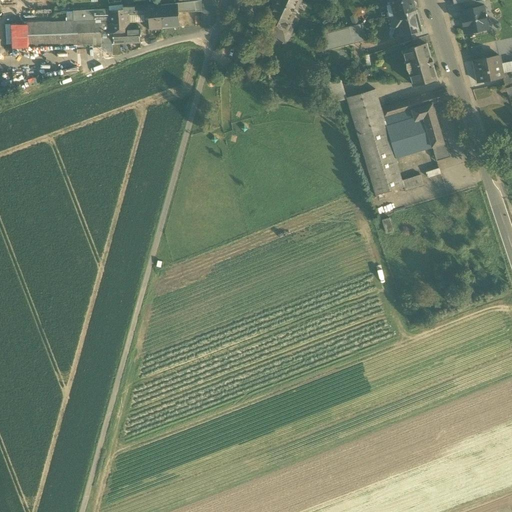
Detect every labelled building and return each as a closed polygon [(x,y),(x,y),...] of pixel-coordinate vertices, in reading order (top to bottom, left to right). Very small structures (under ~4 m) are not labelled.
[(217,0),(208,0),(194,1),(195,11),(202,11),(202,25),(212,25),(217,0)] [(237,11),(241,0),(230,0),(228,8),(237,11)] [(277,0),(271,14),(289,22),(298,0),(277,0)] [(391,16),(395,15),(415,10),(415,8),(416,3),(413,0),(412,0),(390,0),(391,4),(388,4),(391,16)] [(465,10),(483,7),(481,0),(477,0),(476,0),(464,3),(465,10)] [(177,12),(195,11),(194,1),(176,3),(177,12)] [(176,3),(161,5),(164,28),(179,27),(177,12),(176,3)] [(151,30),(164,28),(161,5),(148,7),(149,13),(151,30)] [(463,25),(465,33),(484,29),(483,23),(485,19),(483,7),(465,10),(462,11),(464,19),(465,25),(463,25)] [(236,16),(237,11),(228,8),(226,13),(236,16)] [(27,24),(28,47),(102,44),(102,33),(110,33),(109,10),(113,10),(113,9),(74,11),(74,12),(52,14),(52,22),(27,23),(27,24)] [(110,33),(113,33),(120,32),(120,29),(125,29),(124,14),(124,10),(118,10),(113,10),(109,10),(110,33)] [(416,14),(415,10),(395,15),(400,35),(420,30),(419,25),(421,22),(419,15),(416,14)] [(129,14),(129,22),(145,22),(145,13),(129,14)] [(295,24),(289,22),(271,14),(267,23),(268,24),(264,33),(284,43),(289,33),(290,34),(295,24)] [(355,14),(349,16),(351,25),(358,22),(355,14)] [(28,47),(27,24),(11,25),(12,48),(28,47)] [(361,24),(348,27),(352,42),(365,39),(365,38),(361,24)] [(333,46),(352,42),(348,27),(330,32),(333,46)] [(120,29),(120,32),(121,43),(140,41),(140,28),(130,29),(125,29),(120,29)] [(242,28),(238,45),(247,47),(251,30),(242,28)] [(324,49),(333,46),(330,32),(323,33),(323,36),(324,49)] [(102,44),(114,43),(113,33),(110,33),(102,33),(102,44)] [(409,73),(413,86),(421,83),(421,84),(428,82),(428,81),(436,79),(432,64),(433,64),(431,58),(430,58),(426,44),(417,46),(411,48),(403,51),(406,63),(409,62),(412,72),(409,73)] [(246,50),(247,47),(238,45),(236,53),(246,55),(246,50)] [(473,60),(477,83),(503,78),(502,74),(501,68),(498,69),(495,56),(498,56),(498,55),(473,60)] [(503,78),(504,84),(511,81),(511,71),(502,74),(503,78)] [(327,80),(334,102),(346,99),(340,80),(327,80)] [(395,157),(384,118),(381,108),(375,89),(346,98),(375,196),(404,187),(402,180),(395,157)] [(384,118),(420,107),(432,104),(448,99),(445,89),(381,108),(384,118)] [(432,104),(420,107),(432,147),(435,146),(443,143),(432,104)] [(395,157),(432,147),(420,107),(384,118),(395,157)] [(446,142),(443,143),(435,146),(436,151),(434,152),(433,152),(436,161),(450,157),(446,142)] [(426,172),(428,177),(440,173),(439,168),(426,172)] [(421,175),(402,180),(404,187),(405,191),(423,185),(421,175)] [(389,218),(383,220),(387,234),(394,232),(389,218)]
